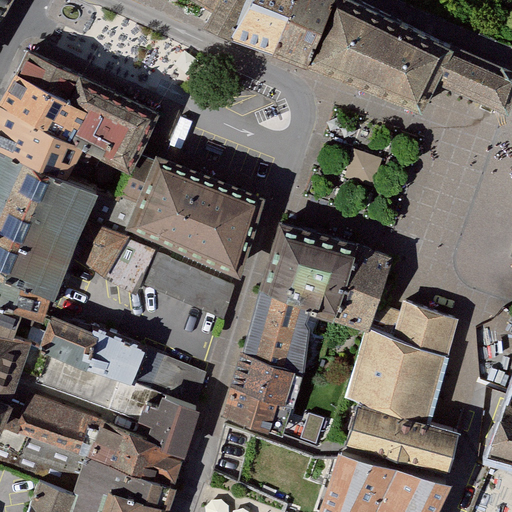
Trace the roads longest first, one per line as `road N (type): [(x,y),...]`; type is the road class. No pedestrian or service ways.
road 1 (residential): [(183,511),(306,101),(262,69),(103,0)]
road 2 (residential): [(452,511),(506,356)]
